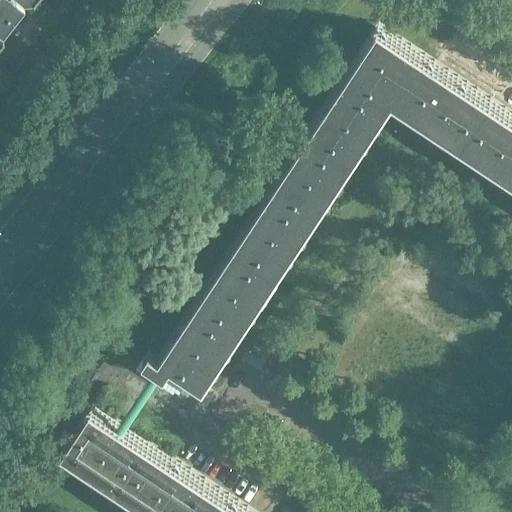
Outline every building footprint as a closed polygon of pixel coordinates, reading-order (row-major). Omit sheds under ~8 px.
[(0,0),(0,29),(2,28),(1,27),(0,17),(13,0),(0,0)] [(511,111),(435,61),(378,22),(165,343),(175,350),(381,39),(418,63),(426,68),(511,125),(511,111)] [(169,358),(168,359),(182,369),(176,378),(181,381),(187,372),(203,383),(213,368),(219,358),(225,349),(232,339),(250,312),(256,302),(262,293),(269,283),(288,255),(294,245),(300,236),(306,227),(325,199),(331,189),(337,180),(343,170),(362,142),(369,132),(375,123),(381,114),(393,96),(396,98),(403,103),(419,113),(429,120),(438,126),(447,132),(476,151),(485,158),(494,163),(504,170),(511,175),(511,125),(426,69),(418,64),(414,61),(381,39),(175,350),(170,359),(169,358)] [(386,309),(354,364),(469,431),(497,384),(511,392),(511,389),(511,329),(488,368),(386,309)] [(78,379),(92,357),(76,346),(61,368),(78,379)] [(86,412),(63,447),(77,457),(87,464),(96,469),(106,476),(133,494),(143,501),(152,507),(159,511),(235,511),(87,414),(87,413),(86,412)]
